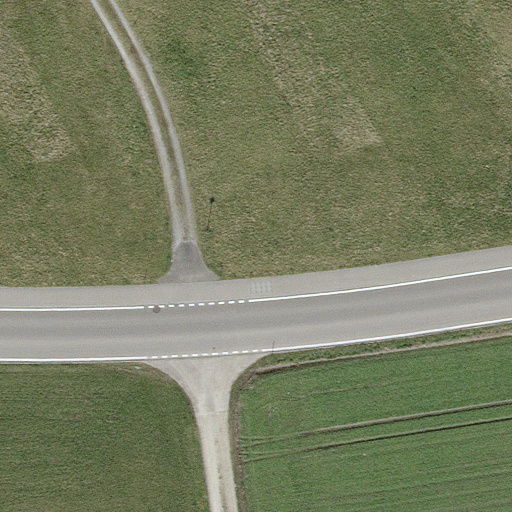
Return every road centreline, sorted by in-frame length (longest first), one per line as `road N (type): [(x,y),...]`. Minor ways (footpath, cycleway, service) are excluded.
road 1 (tertiary): [(0,332),(198,327),(511,293)]
road 2 (track): [(198,327),(174,174),(124,33),(103,0)]
road 3 (track): [(198,327),(225,511)]
